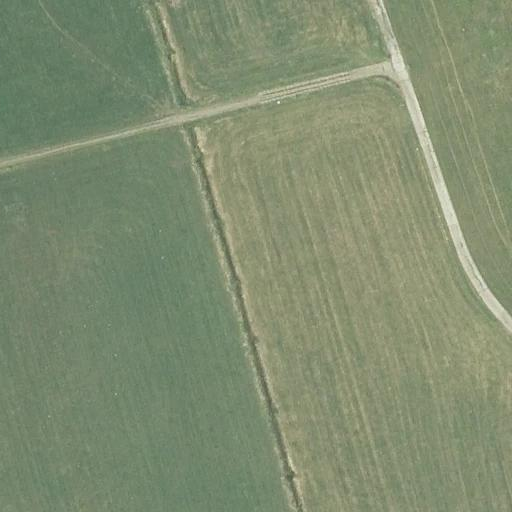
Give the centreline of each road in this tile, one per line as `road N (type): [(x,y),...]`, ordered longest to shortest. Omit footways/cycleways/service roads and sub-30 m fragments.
road 1 (track): [(377,0),(399,65),(0,167)]
road 2 (track): [(399,65),(464,256),(511,325)]
